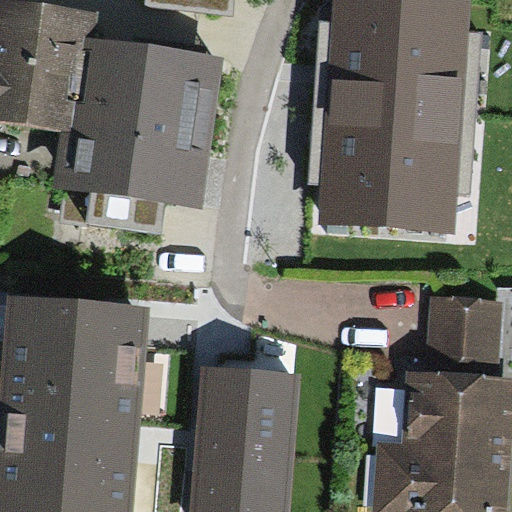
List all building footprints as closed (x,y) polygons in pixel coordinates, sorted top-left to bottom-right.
[(50,188),(66,190),(62,211),(161,225),(164,205),(204,210),(227,59),(104,41),(109,13),(14,0),(0,0),(0,129),(58,138),(50,188)] [(232,0),(147,0),(147,9),(231,16),(232,0)] [(467,0),(333,0),(321,182),(319,218),(452,228),(467,0)] [(132,511),(147,303),(8,297),(0,434),(0,511),(132,511)] [(372,511),(376,511),(503,511),(511,398),(511,378),(492,377),(497,304),(437,300),(431,376),(410,374),(405,447),(377,445),(372,511)] [(285,511),(298,371),(202,362),(198,406),(192,482),(188,511),(285,511)]
